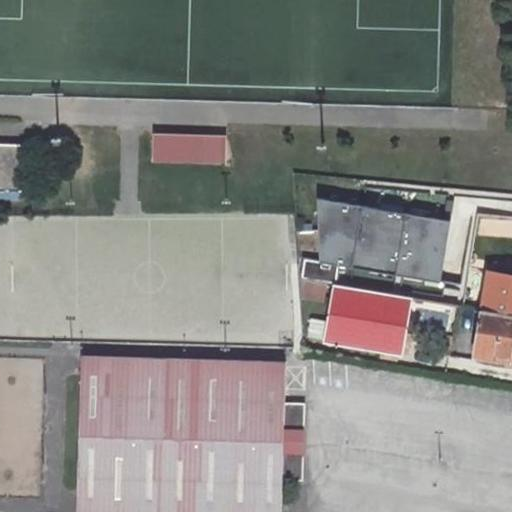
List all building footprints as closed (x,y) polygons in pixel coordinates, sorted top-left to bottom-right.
[(225,139),(152,132),(150,157),(154,156),(223,163),(225,139)] [(0,197),(21,198),(21,153),(0,152),(0,197)] [(436,238),(441,211),(291,185),(294,216),(436,238)] [(429,298),(433,270),(298,247),(301,278),(333,283),(407,294),(429,298)] [(511,269),(484,265),(478,305),(511,309),(511,269)] [(324,340),(398,351),(400,351),(407,294),(333,283),(328,318),(310,315),(310,335),(325,338),(324,340)] [(471,349),(493,352),(495,348),(511,350),(511,309),(478,305),(471,349)] [(289,351),(85,355),(87,511),(143,511),(292,509),(289,351)]
